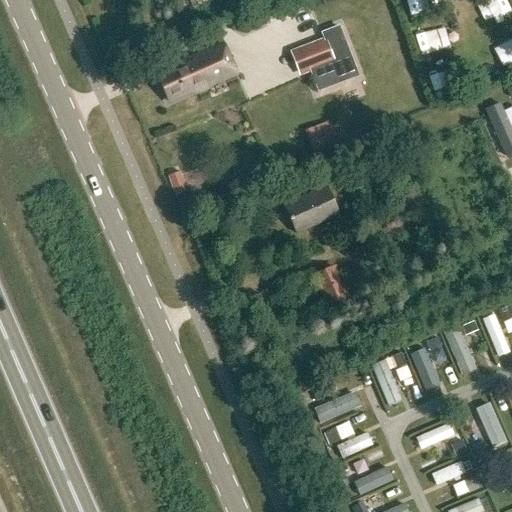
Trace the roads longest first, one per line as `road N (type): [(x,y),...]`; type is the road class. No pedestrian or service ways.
road 1 (tertiary): [(15,0),(237,511)]
road 2 (trunk): [(81,511),(0,323)]
